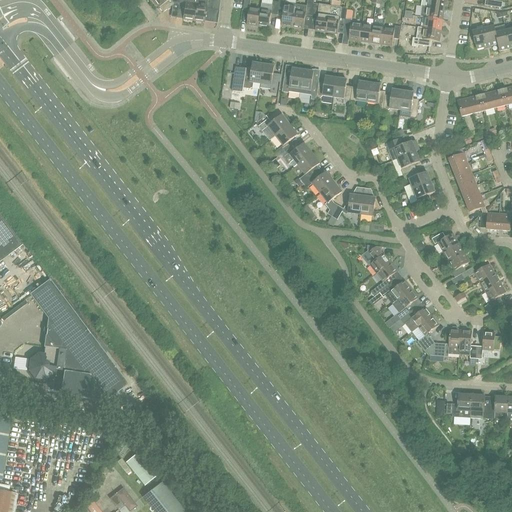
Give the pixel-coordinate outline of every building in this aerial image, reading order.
[(152,0),(162,13),(172,6),(178,6),(178,0),(152,0)] [(178,0),(178,6),(184,7),(182,20),(193,21),(196,0),(178,0)] [(219,10),(220,0),(207,0),(205,0),(196,0),(193,21),(204,23),(206,9),(219,10)] [(244,0),(243,10),(249,11),(247,25),(258,27),(262,4),(261,4),(260,10),(249,8),(250,0),(244,0)] [(281,26),(293,28),(296,5),(285,4),(285,0),(278,0),(279,2),(279,3),(278,11),(278,12),(283,12),(281,26)] [(305,16),(311,16),(312,16),(314,4),(313,4),(313,0),(307,0),(306,7),(296,5),(293,28),(303,30),(305,16)] [(445,0),(421,0),(421,6),(444,10),(445,0)] [(271,14),(277,15),(278,12),(278,11),(279,3),(279,2),(273,2),(272,6),(262,4),(258,27),(269,29),(271,14)] [(315,31),(326,33),(330,6),(319,5),(314,4),(312,16),(317,17),(315,31)] [(341,8),(330,6),(326,33),(337,35),(339,21),(345,22),(347,11),(347,9),(341,8)] [(442,21),(444,10),(421,6),(421,7),(422,7),(421,17),(426,18),(442,21)] [(349,40),(359,42),(362,25),(351,23),(352,20),(350,20),(351,11),(347,11),(345,22),(344,33),(350,33),(349,40)] [(426,18),(424,29),(441,32),(442,21),(426,18)] [(359,42),(370,44),(373,26),(362,25),(359,42)] [(370,44),(381,45),(384,28),(373,26),(370,44)] [(393,39),(399,40),(401,27),(395,26),(394,30),(384,28),(381,45),(392,47),(393,39)] [(477,27),(477,31),(472,32),(477,50),(487,47),(483,29),(482,26),(477,27)] [(494,27),(483,29),(487,47),(498,44),(495,34),(496,34),(494,27)] [(439,42),(441,32),(424,29),(418,28),(417,38),(413,38),(412,46),(418,47),(418,45),(431,47),(431,41),(439,42)] [(506,31),(496,34),(495,34),(498,44),(499,51),(510,49),(506,31)] [(246,69),(244,81),(243,88),(250,89),(252,88),(252,83),(260,84),(261,84),(264,65),(253,64),(252,70),(246,69)] [(278,82),(272,81),(274,67),(264,65),(261,84),(260,84),(260,88),(271,90),(270,93),(276,94),(278,82)] [(243,88),(244,81),(246,69),(236,67),(232,91),(242,93),(243,88)] [(288,89),(290,88),(301,89),(303,71),(292,69),(291,76),(285,75),(283,88),(288,89)] [(312,96),(316,97),(318,85),(319,82),(313,81),(314,73),(303,71),(301,89),(311,91),(312,93),(312,96)] [(323,96),(334,97),(336,79),(325,77),(324,86),(318,85),(316,97),(321,97),(323,96)] [(352,90),(346,89),(347,81),(336,79),(334,97),(344,99),(345,101),(350,102),(352,90)] [(355,102),(356,101),(367,103),(370,84),(359,82),(358,90),(352,90),(350,102),(355,102)] [(379,109),(383,110),(385,97),(385,95),(379,94),(381,86),(370,84),(367,103),(377,104),(379,106),(379,109)] [(511,87),(502,90),(506,106),(511,104),(511,87)] [(389,109),(400,111),(403,92),(392,90),(391,98),(385,97),(383,110),(388,110),(389,109)] [(502,90),(491,93),(495,108),(506,106),(502,90)] [(419,103),(413,102),(414,94),(403,92),(400,111),(411,112),(410,118),(416,119),(419,103)] [(491,93),(480,96),(484,111),(495,108),(491,93)] [(480,96),(469,99),(473,114),(484,111),(480,96)] [(457,102),(461,117),(473,114),(469,99),(457,102)] [(255,112),(254,122),(257,123),(266,116),(263,112),(255,112)] [(270,141),(276,136),(289,126),(282,116),(272,123),(269,119),(258,126),(262,131),(270,141)] [(276,136),(283,146),(277,151),(278,152),(275,155),(277,158),(281,155),(291,147),(287,143),(297,135),(289,126),(276,136)] [(369,138),(371,146),(378,144),(376,136),(369,138)] [(416,141),(404,145),(402,139),(386,145),(389,151),(392,162),(419,151),(416,141)] [(281,155),(284,160),(288,165),(290,164),(294,168),(312,154),(304,144),(295,152),(291,147),(281,155)] [(420,162),(416,152),(419,151),(392,162),(399,177),(403,175),(403,176),(414,171),(412,165),(420,162)] [(299,179),(303,184),(314,176),(310,171),(319,164),(312,154),(294,168),(298,165),(306,175),(299,179)] [(449,159),(453,171),(468,165),(464,154),(449,159)] [(453,171),(457,181),(472,175),(468,165),(453,171)] [(409,180),(411,185),(404,187),(406,193),(431,183),(427,173),(419,176),(418,172),(415,173),(414,171),(403,176),(405,180),(407,179),(409,180)] [(313,184),(320,193),(334,183),(326,173),(317,180),(314,176),(303,184),(299,188),(301,191),(306,187),(307,189),(313,184)] [(457,181),(461,192),(476,186),(472,175),(457,181)] [(388,198),(401,193),(394,178),(382,182),(388,198)] [(294,182),(298,187),(303,184),(298,179),(294,182)] [(320,193),(327,203),(325,205),(330,210),(327,214),(333,218),(339,206),(335,204),(332,200),(341,193),(334,183),(320,193)] [(418,206),(430,202),(427,196),(435,193),(431,183),(406,193),(408,197),(410,204),(416,202),(417,203),(413,204),(414,208),(418,206)] [(461,192),(466,202),(480,196),(476,186),(461,192)] [(348,213),(361,215),(364,189),(357,189),(353,196),(351,196),(348,213)] [(375,199),(373,199),(370,190),(364,189),(361,215),(373,216),(375,199)] [(485,207),(480,196),(466,202),(470,213),(481,209),(482,212),(486,211),(485,207)] [(333,218),(338,220),(344,209),(339,206),(333,218)] [(481,228),(487,229),(487,230),(498,231),(499,215),(488,214),(486,211),(482,212),(483,215),(481,215),(481,228)] [(510,231),(511,216),(499,215),(498,231),(510,231)] [(0,262),(22,246),(0,216),(0,262)] [(372,224),(371,232),(383,233),(384,226),(372,224)] [(435,244),(438,243),(443,252),(459,244),(453,234),(446,238),(443,233),(432,239),(435,244)] [(415,246),(419,252),(424,250),(424,247),(421,242),(415,246)] [(443,252),(449,262),(464,253),(459,244),(443,252)] [(449,262),(454,271),(451,273),(455,278),(462,274),(461,274),(466,271),(463,267),(470,263),(464,253),(449,262)] [(370,265),(377,274),(391,263),(384,254),(370,265)] [(377,274),(383,282),(371,292),(375,297),(380,293),(379,293),(389,285),(386,281),(397,272),(391,263),(377,274)] [(474,274),(480,283),(495,274),(489,265),(475,273),(472,268),(466,271),(461,274),(462,274),(465,279),(474,274)] [(480,283),(485,292),(500,284),(495,274),(480,283)] [(31,361),(30,371),(35,378),(45,379),(52,374),(53,370),(62,371),(63,372),(60,395),(104,403),(108,399),(127,385),(118,373),(104,354),(49,280),(29,295),(47,319),(47,320),(44,348),(43,356),(39,356),(31,361)] [(391,292),(397,301),(412,290),(405,281),(393,290),(389,285),(379,293),(380,293),(383,298),(391,292)] [(502,302),(499,297),(506,293),(500,284),(485,292),(491,302),(488,303),(489,304),(491,309),(502,302)] [(393,304),(399,313),(397,315),(400,320),(410,312),(407,308),(418,299),(412,290),(397,301),(393,304)] [(464,292),(460,294),(454,298),(457,303),(467,297),(464,292)] [(412,319),(418,328),(432,317),(426,308),(414,317),(410,312),(400,320),(404,325),(412,319)] [(418,328),(425,336),(417,342),(428,356),(435,343),(428,334),(439,326),(432,317),(418,328)] [(385,324),(389,329),(390,328),(394,325),(390,320),(385,324)] [(394,325),(390,328),(394,333),(399,329),(395,325),(394,325)] [(450,330),(449,344),(435,343),(428,356),(448,357),(448,354),(459,355),(461,331),(450,330)] [(472,332),(461,331),(459,355),(470,356),(470,359),(476,359),(477,346),(471,346),(472,332)] [(484,333),(483,347),(477,346),(476,359),(482,360),(483,350),(494,351),(495,334),(484,333)] [(459,395),(458,405),(452,405),(452,417),(462,418),(463,418),(470,418),(472,396),(459,395)] [(484,397),(472,396),(470,418),(483,419),(489,420),(489,407),(484,406),(484,397)] [(496,397),(496,398),(490,397),(489,407),(489,420),(507,421),(508,398),(496,397)] [(10,422),(0,420),(0,480),(1,481),(10,422)] [(127,460),(147,483),(153,477),(133,454),(127,460)] [(153,511),(184,511),(161,483),(143,498),(153,511)] [(15,511),(18,494),(8,492),(9,486),(0,484),(0,511),(15,511)] [(128,511),(129,511),(137,506),(123,488),(115,495),(128,511)] [(86,509),(88,511),(101,511),(95,503),(86,509)]
